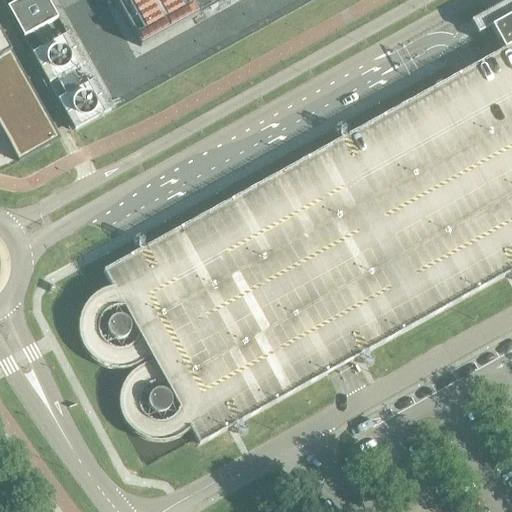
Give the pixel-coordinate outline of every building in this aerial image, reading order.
[(48,0),(17,0),(9,5),(26,35),(58,17),(48,0)] [(224,0),(113,0),(140,47),(224,0)] [(511,16),(503,22),(499,24),(490,28),(503,52),(467,72),(449,82),(104,273),(113,288),(148,352),(152,360),(189,427),(199,444),(340,366),(511,271),(511,16)] [(0,31),(0,132),(17,164),(60,140),(0,31)] [(110,112),(67,34),(31,54),(74,132),(110,112)] [(143,356),(148,352),(113,288),(107,289),(100,291),(94,295),(88,301),(85,307),(82,314),(81,322),(81,329),(83,338),(86,345),(91,350),(96,356),(102,361),(108,363),(115,364),(121,364),(126,363),(132,362),(138,359),(143,356)] [(189,427),(152,360),(143,362),(138,365),(133,369),(128,374),(126,378),(123,385),(121,392),(121,400),(122,409),(125,417),(130,424),(136,429),(143,434),(150,437),(158,438),(163,439),(171,437),(178,435),(183,432),(189,427)]
